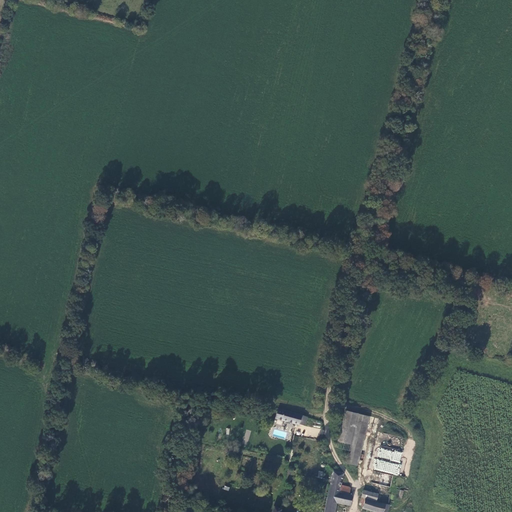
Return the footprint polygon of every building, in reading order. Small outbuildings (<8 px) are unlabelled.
[(301,415),(278,409),(276,418),(299,425),(299,424),(301,415)] [(336,447),(349,451),(358,414),(346,410),(336,447)] [(358,414),(349,451),(346,463),(357,466),(369,417),(358,414)] [(307,417),(301,415),(299,424),(305,425),(307,417)] [(400,464),(402,451),(379,446),(373,470),(399,475),(401,465),(400,464)] [(333,472),(330,486),(340,489),(340,486),(343,474),(333,472)] [(334,511),(336,503),(350,506),(352,496),(348,495),(339,493),(340,489),(330,486),(324,511),(334,511)] [(339,493),(348,495),(349,488),(340,486),(340,489),(339,493)] [(366,491),(364,498),(379,501),(381,495),(366,491)] [(386,511),(389,505),(364,498),(362,506),(362,508),(377,511),(386,511)]
